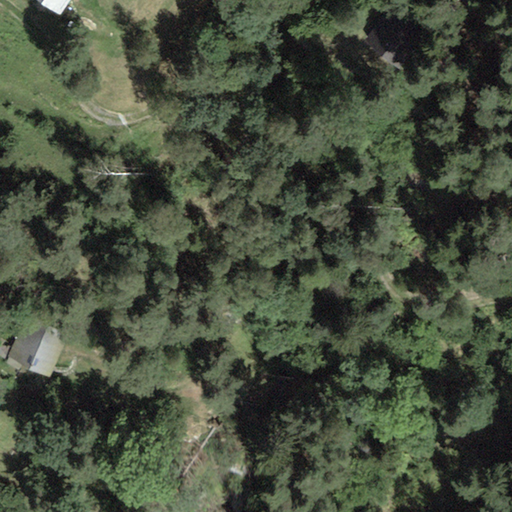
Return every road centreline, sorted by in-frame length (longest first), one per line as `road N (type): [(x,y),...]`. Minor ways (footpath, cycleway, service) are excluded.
road 1 (track): [(511,299),(402,299),(319,150),(248,101),(211,91),(96,122)]
road 2 (track): [(96,122),(2,0)]
